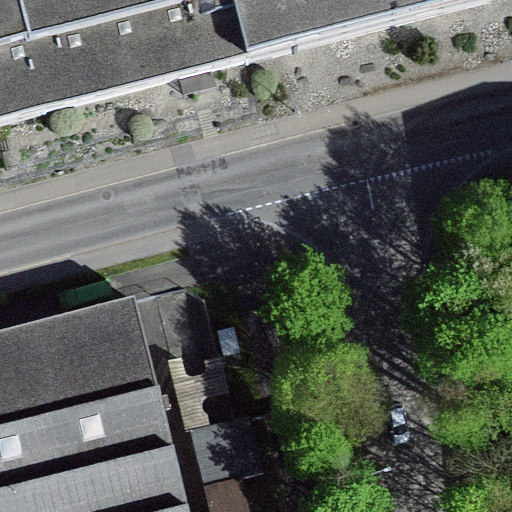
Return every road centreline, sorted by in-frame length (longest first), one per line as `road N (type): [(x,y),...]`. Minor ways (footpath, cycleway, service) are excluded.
road 1 (residential): [(358,154),(0,244)]
road 2 (residential): [(418,511),(358,154)]
road 3 (residential): [(511,116),(358,154)]
